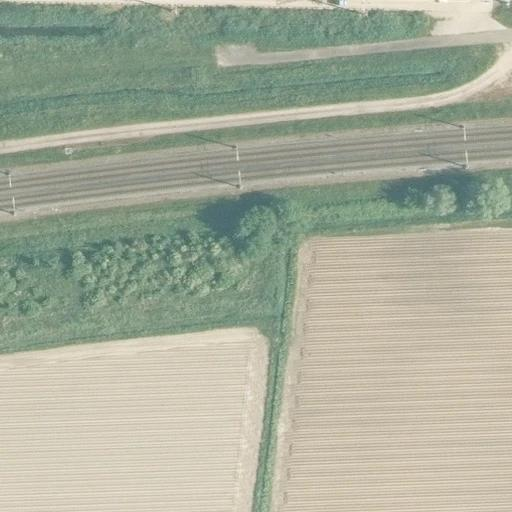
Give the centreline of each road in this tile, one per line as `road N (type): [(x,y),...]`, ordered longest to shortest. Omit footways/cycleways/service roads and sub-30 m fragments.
road 1 (track): [(0,155),(393,112),(464,99),(511,67)]
road 2 (track): [(0,66),(217,69)]
